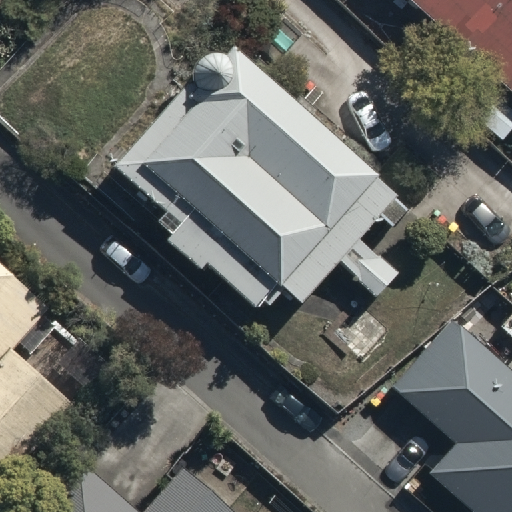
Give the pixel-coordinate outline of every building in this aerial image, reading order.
[(511,0),(375,0),(511,119),(511,0)] [(209,61),(97,188),(151,234),(142,244),(157,256),(150,264),(187,296),(194,289),(245,333),(253,324),(259,317),(266,324),(273,316),(291,332),(330,288),(368,321),(387,300),(349,266),(371,242),(385,254),(405,232),(209,61)] [(0,489),(57,424),(0,374),(0,363),(36,323),(0,291),(0,489)] [(388,409),(457,470),(432,498),(448,511),(511,511),(511,402),(445,344),(388,409)] [(44,511),(197,511),(172,489),(151,511),(105,511),(71,482),(44,511)]
